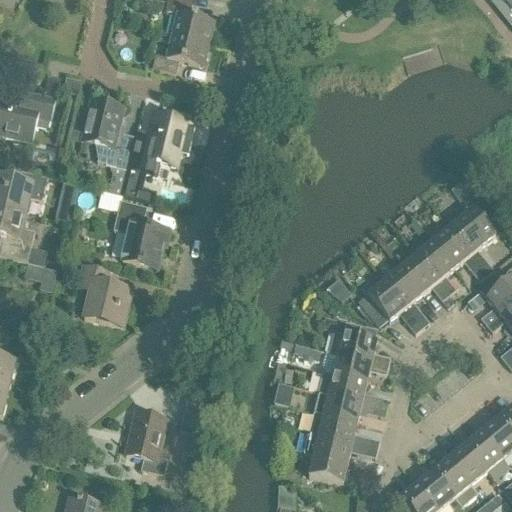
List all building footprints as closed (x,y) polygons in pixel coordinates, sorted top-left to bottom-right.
[(168,0),(167,7),(192,10),(193,0),(168,0)] [(511,0),(500,0),(505,6),(497,13),(511,31),(511,0)] [(190,21),(192,10),(167,7),(166,16),(177,19),(172,40),(208,49),(214,26),(190,21)] [(203,72),(208,49),(172,40),(167,62),(156,59),(152,73),(176,79),(179,66),(203,72)] [(48,134),(55,104),(24,96),(21,110),(0,105),(0,138),(29,145),(32,131),(48,134)] [(92,106),(83,145),(95,148),(99,168),(107,170),(106,171),(114,173),(108,198),(122,201),(128,176),(135,142),(122,139),(118,138),(120,130),(123,114),(92,106)] [(135,142),(128,176),(157,183),(161,164),(176,167),(178,158),(188,160),(195,131),(185,129),(155,122),(151,138),(140,135),(138,143),(135,142)] [(77,126),(73,146),(81,148),(85,128),(77,126)] [(200,170),(203,156),(195,154),(192,168),(200,170)] [(42,207),(48,183),(22,177),(19,188),(0,183),(0,212),(26,219),(30,204),(42,207)] [(75,207),(78,192),(64,189),(60,204),(75,207)] [(160,271),(168,237),(143,231),(147,213),(121,206),(114,236),(129,239),(122,267),(138,271),(139,266),(160,271)] [(0,212),(0,259),(26,266),(33,238),(22,236),(26,219),(0,212)] [(465,222),(448,235),(470,262),(481,275),(486,282),(494,276),(478,256),(486,249),(496,242),(474,215),(465,222)] [(448,235),(433,248),(454,275),(463,267),(480,287),(486,282),(481,275),(470,262),(448,235)] [(445,282),(454,275),(433,248),(416,261),(448,302),(456,295),(445,282)] [(400,274),(422,301),(431,293),(442,307),(448,302),(416,261),(400,274)] [(107,290),(110,276),(83,270),(77,294),(90,297),(84,324),(124,332),(132,295),(107,290)] [(417,328),(422,334),(429,328),(412,308),(422,301),(400,274),(384,287),(405,313),(417,328)] [(415,339),(422,334),(417,328),(405,313),(384,287),(378,280),(362,293),(372,306),(363,313),(379,334),(398,319),(415,339)] [(511,282),(485,304),(494,314),(481,325),(486,331),(511,309),(511,282)] [(511,336),(511,309),(486,331),(492,338),(505,328),(511,336)] [(330,358),(389,372),(391,364),(373,359),(376,348),(349,341),(352,329),(346,328),(343,340),(335,338),(330,358)] [(505,369),(511,363),(511,336),(511,352),(500,363),(505,369)] [(389,372),(330,358),(330,359),(325,358),(320,377),(366,388),(368,377),(386,381),(389,372)] [(0,394),(10,397),(17,369),(0,365),(0,394)] [(363,400),(366,388),(320,377),(320,379),(321,379),(317,398),(387,414),(389,406),(363,400)] [(0,422),(4,423),(10,397),(0,394),(0,422)] [(385,424),(387,414),(317,398),(312,418),(356,428),(359,418),(385,424)] [(203,442),(210,413),(187,408),(180,437),(203,442)] [(511,411),(497,424),(511,442),(511,411)] [(164,481),(168,465),(159,463),(167,425),(135,418),(126,461),(143,465),(141,476),(164,481)] [(353,440),(356,428),(312,418),(308,438),(377,455),(379,446),(353,440)] [(480,437),(502,465),(511,456),(511,442),(497,424),(480,437)] [(486,478),(502,465),(480,437),(464,451),(486,478)] [(375,464),(377,455),(308,438),(303,458),(313,461),(346,469),(349,458),(375,464)] [(470,491),(486,478),(464,451),(447,464),(470,491)] [(344,481),(346,469),(313,461),(308,482),(341,490),(360,494),(362,485),(344,481)] [(462,511),(477,500),(470,491),(447,464),(432,477),(459,511),(462,511)] [(450,511),(459,511),(432,477),(416,490),(433,511),(443,511),(448,509),(450,511)] [(433,511),(416,490),(399,503),(406,511),(433,511)]
